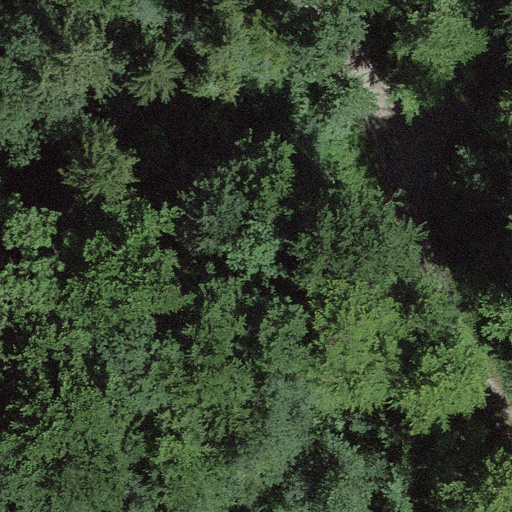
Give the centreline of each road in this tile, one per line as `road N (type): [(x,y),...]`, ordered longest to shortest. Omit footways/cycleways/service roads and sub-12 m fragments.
road 1 (track): [(511,54),(415,138),(413,201),(511,372)]
road 2 (track): [(415,138),(319,0)]
